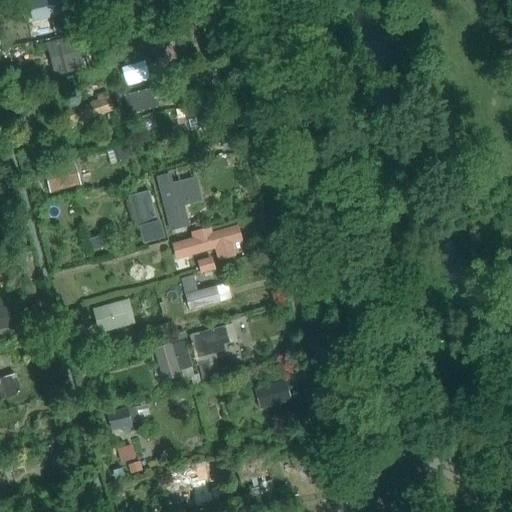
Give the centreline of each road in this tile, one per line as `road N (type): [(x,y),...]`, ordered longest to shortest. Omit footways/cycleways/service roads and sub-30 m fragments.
road 1 (unclassified): [(375,398),(270,0)]
road 2 (unclassified): [(511,496),(442,463),(375,398)]
